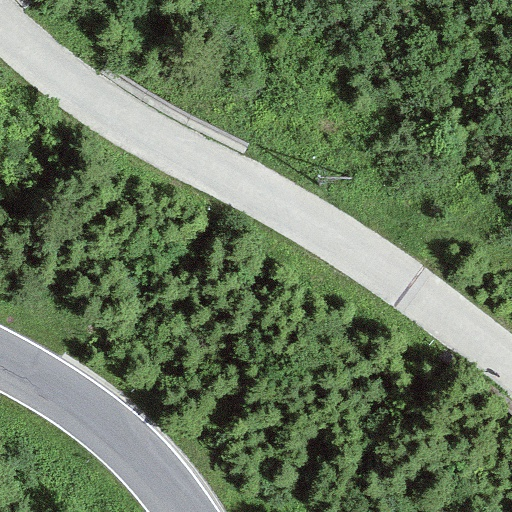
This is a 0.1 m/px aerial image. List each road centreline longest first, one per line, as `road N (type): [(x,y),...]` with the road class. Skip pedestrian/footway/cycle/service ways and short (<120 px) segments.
road 1 (unclassified): [(0,11),(156,138),(456,311),(511,357)]
road 2 (secondary): [(0,358),(95,416),(184,511)]
